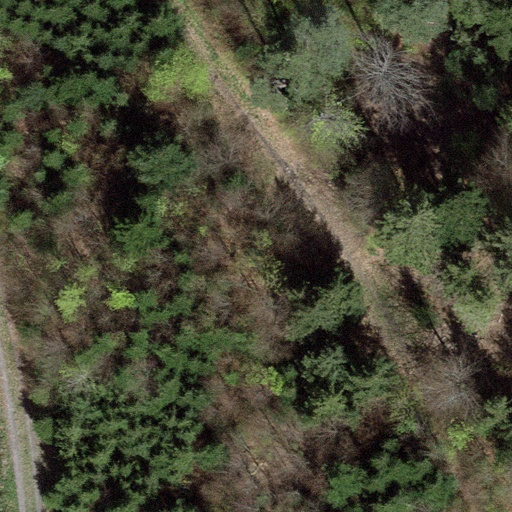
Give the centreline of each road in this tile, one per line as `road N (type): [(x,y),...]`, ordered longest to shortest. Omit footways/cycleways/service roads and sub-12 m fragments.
road 1 (track): [(177,0),(419,357),(479,511)]
road 2 (track): [(38,511),(19,354),(0,284)]
